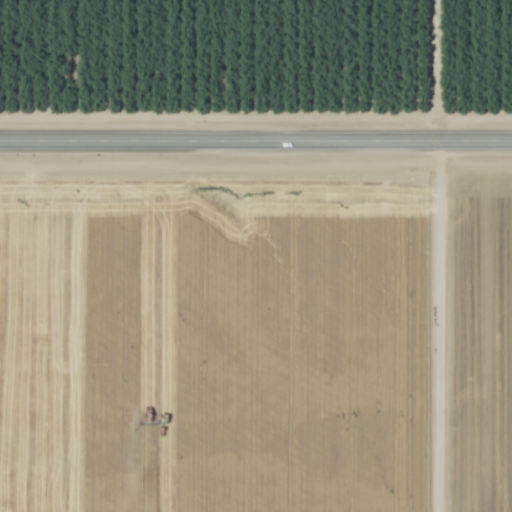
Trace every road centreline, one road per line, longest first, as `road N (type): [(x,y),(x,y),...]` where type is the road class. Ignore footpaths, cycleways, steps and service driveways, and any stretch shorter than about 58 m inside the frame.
road 1 (tertiary): [(0,137),(511,137)]
road 2 (residential): [(437,137),(437,511)]
